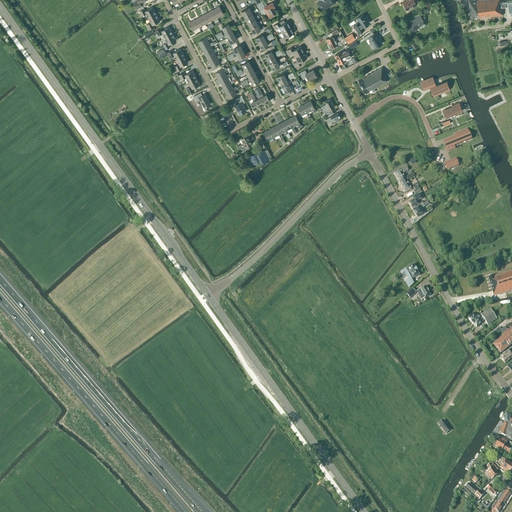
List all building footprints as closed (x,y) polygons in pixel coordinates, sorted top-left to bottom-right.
[(137,0),(138,1),(134,3),(135,6),(132,8),(134,12),(137,10),(136,8),(141,5),(140,3),(145,0),(137,0)] [(317,2),(321,9),(335,2),(333,0),(320,0),(321,0),(317,2)] [(416,5),(416,6),(413,0),(407,0),(406,0),(403,2),(402,2),(407,12),(406,9),(410,7),(410,8),(416,5)] [(469,0),(468,0),(471,18),(478,17),(478,19),(503,15),(502,6),(507,6),(508,13),(511,12),(511,0),(501,2),(500,0),(469,0)] [(274,7),(274,6),(275,5),(274,3),(272,3),(272,2),(265,7),(262,1),(256,4),(259,10),(264,8),(268,16),(271,15),(272,15),(276,13),(273,7),(274,7)] [(223,14),(219,6),(213,10),(217,17),(223,14)] [(146,14),(148,18),(156,14),(153,7),(145,11),(144,8),(139,11),(142,16),(146,14)] [(249,7),(241,11),(244,17),(252,13),(252,14),(256,12),(255,10),(251,12),(249,7)] [(211,21),(217,17),(213,10),(207,13),(211,21)] [(205,24),(211,21),(207,13),(201,16),(205,24)] [(254,17),(252,14),(252,13),(244,17),(247,22),(254,18),(255,19),(259,17),(258,15),(254,17)] [(160,21),(156,14),(148,18),(151,22),(147,25),(149,29),(154,27),(153,24),(160,21)] [(363,14),(357,18),(359,22),(353,25),(358,33),(366,29),(364,26),(369,23),(363,14)] [(415,30),(415,29),(424,24),(420,15),(416,17),(416,18),(410,21),(412,25),(408,27),(411,33),(415,30)] [(199,27),(205,24),(201,16),(194,20),(199,27)] [(257,23),(255,19),(254,18),(247,22),(250,28),(257,24),(258,25),(262,23),(261,21),(257,23)] [(192,31),(199,27),(194,20),(188,23),(192,31)] [(275,30),(279,27),(282,32),(290,27),(287,21),(280,25),(279,23),(273,26),(275,30)] [(228,24),(222,27),(225,32),(231,29),(228,24)] [(264,26),(260,28),(258,25),(257,24),(250,28),(253,33),(260,30),(261,30),(265,28),(264,26)] [(162,33),(164,38),(172,33),(169,27),(162,30),(160,28),(155,31),(158,35),(162,33)] [(286,37),(293,33),(290,27),(282,32),(284,36),(280,39),(282,43),(288,39),(286,37)] [(231,29),(225,32),(227,38),(234,34),(231,29)] [(326,39),(328,43),(337,38),(335,35),(339,33),(337,29),(331,32),(333,35),(326,39)] [(169,44),(176,40),(172,33),(164,38),(161,40),(163,44),(165,49),(170,47),(169,44)] [(266,36),(264,37),(262,34),(256,38),(259,43),(265,40),(265,39),(267,38),(268,39),(273,36),(272,33),(266,36)] [(344,38),(348,44),(355,39),(352,33),(344,38)] [(368,38),(375,48),(382,43),(375,33),(372,35),(370,33),(365,36),(367,39),(368,38)] [(219,42),(220,44),(221,44),(226,41),(229,40),(230,43),(237,40),(234,34),(227,38),(225,39),(219,42)] [(198,42),(202,48),(209,44),(207,40),(210,38),(209,36),(198,42)] [(341,36),(337,38),(328,43),(330,47),(337,44),(336,41),(338,40),(339,41),(342,39),(341,36)] [(262,49),(268,46),(265,40),(259,43),(262,49)] [(414,40),(409,43),(413,50),(418,48),(414,40)] [(351,49),(358,45),(356,41),(349,45),(351,49)] [(202,48),(205,54),(213,50),(210,46),(213,44),(212,42),(209,44),(202,48)] [(233,48),(236,54),(243,50),(240,45),(233,48)] [(288,55),(292,52),(295,57),(304,52),(301,46),(293,50),(292,47),(286,51),(288,55)] [(174,55),(176,60),(184,55),(181,49),(173,53),(172,50),(167,53),(170,57),(174,55)] [(217,51),(216,49),(213,50),(205,54),(208,61),(216,57),(214,52),(217,51)] [(275,52),(272,53),(271,50),(264,54),(267,59),(281,51),(280,49),(275,52)] [(335,55),(337,60),(349,53),(347,49),(342,52),(335,55)] [(245,55),(243,50),(236,54),(239,59),(245,55)] [(270,64),(277,61),(275,58),(277,56),(277,57),(283,54),(281,51),(267,59),(270,64)] [(300,62),(307,58),(304,52),(295,57),(297,61),(293,64),(295,67),(301,64),(300,62)] [(346,60),(351,57),(349,53),(337,60),(339,64),(346,60)] [(181,66),(188,62),(184,55),(176,60),(179,64),(174,66),(177,71),(182,69),(181,66)] [(219,55),(216,57),(208,61),(212,67),(219,63),(217,59),(220,57),(219,55)] [(248,61),(242,64),(243,67),(237,71),(235,72),(237,74),(251,66),(248,61)] [(273,70),(279,66),(277,61),(270,64),(273,70)] [(238,76),(243,73),(246,72),(247,75),(254,71),(251,66),(237,74),(238,76)] [(226,67),(215,73),(218,79),(226,75),(224,71),(227,69),(226,67)] [(358,80),(365,94),(388,81),(386,78),(387,77),(381,67),(358,80)] [(307,77),(308,80),(313,78),(314,78),(315,77),(315,76),(316,76),(313,69),(306,73),(305,70),(300,73),(303,79),(307,77)] [(181,80),(185,77),(188,82),(196,78),(192,71),(185,75),(184,72),(179,75),(181,80)] [(249,78),(250,80),(257,77),(254,71),(247,75),(249,78)] [(292,72),(287,75),(288,77),(286,78),(279,82),(282,87),(289,84),(287,81),(295,77),(292,72)] [(277,77),(279,82),(286,78),(283,73),(277,77)] [(230,76),(229,74),(226,75),(218,79),(222,86),(229,82),(227,77),(230,76)] [(253,85),(260,82),(257,77),(250,80),(253,85)] [(199,85),(200,84),(196,78),(188,82),(190,86),(186,88),(189,93),(194,91),(192,88),(195,87),(199,87),(199,85)] [(285,93),(292,89),(290,86),(295,83),(296,86),(299,85),(298,82),(297,79),(291,82),(289,84),(282,87),(285,93)] [(232,80),(229,82),(222,86),(225,92),(233,88),(230,84),(234,82),(232,80)] [(434,81),(422,86),(424,90),(430,88),(433,95),(449,89),(446,82),(436,86),(434,81)] [(236,86),(233,88),(225,92),(229,99),(236,95),(234,90),(237,88),(236,86)] [(270,101),(266,94),(263,96),(259,88),(257,89),(264,104),(270,101)] [(254,90),(257,95),(259,98),(256,100),(259,107),(264,104),(257,89),(254,90)] [(249,93),(252,98),(253,101),(250,103),(254,109),(259,107),(256,100),(254,97),(251,92),(249,93)] [(194,96),(195,100),(199,98),(205,110),(209,108),(208,106),(210,104),(205,94),(202,95),(200,93),(194,96)] [(234,106),(239,115),(246,111),(242,104),(245,102),(242,97),(238,99),(240,103),(234,106)] [(321,107),(324,112),(334,107),(331,101),(330,99),(325,102),(326,104),(321,107)] [(316,112),(310,101),(304,104),(308,112),(312,109),(314,113),(316,112)] [(450,107),(443,110),(446,116),(462,110),(459,103),(452,106),(452,107),(450,108),(450,107)] [(310,115),(308,112),(304,104),(297,108),(301,115),(306,113),(308,116),(310,115)] [(329,115),(337,111),(334,107),(324,112),(325,114),(328,113),(329,115)] [(338,113),(326,119),(327,120),(329,123),(332,121),(333,122),(334,122),(335,122),(336,122),(336,121),(341,118),(338,113)] [(301,126),(295,116),(289,119),(293,126),(297,124),(299,127),(301,126)] [(295,130),(293,126),(289,119),(283,122),(287,130),(291,128),(293,131),(295,130)] [(288,133),(287,130),(283,122),(276,126),(280,133),(285,131),(286,134),(288,133)] [(282,136),(280,133),(276,126),(270,129),(274,137),(278,134),(280,137),(281,137),(282,136)] [(276,140),(274,137),(270,129),(263,133),(267,140),(272,138),(274,141),(276,140)] [(461,135),(443,142),(447,151),(454,148),(452,145),(467,139),(465,135),(469,133),(467,129),(460,132),(461,135)] [(243,143),(237,146),(241,153),(249,148),(248,146),(252,143),(248,135),(241,139),(243,143)] [(264,151),(264,150),(258,153),(257,152),(248,157),(252,164),(260,160),(261,163),(269,159),(268,158),(271,156),(267,149),(264,151)] [(458,165),(455,159),(451,161),(445,164),(447,169),(458,165)] [(393,174),(398,181),(405,178),(403,174),(408,171),(406,167),(401,170),(400,170),(393,174)] [(405,194),(412,190),(405,178),(398,181),(405,194)] [(413,200),(409,202),(412,208),(418,204),(417,202),(422,199),(419,194),(412,198),(413,200)] [(424,213),(421,209),(425,207),(423,204),(419,206),(413,210),(417,217),(424,213)] [(413,278),(419,275),(413,265),(408,268),(406,269),(400,272),(403,276),(406,275),(408,279),(405,281),(409,288),(414,284),(411,279),(413,278)] [(492,291),(494,296),(511,290),(511,270),(493,276),(488,277),(492,291)] [(425,298),(430,295),(425,286),(420,289),(416,291),(421,300),(425,298)] [(410,298),(416,293),(412,289),(406,295),(410,298)] [(468,319),(476,328),(483,322),(484,320),(487,325),(496,319),(490,309),(481,315),(478,317),(474,313),(468,319)] [(504,327),(501,330),(504,334),(511,343),(511,328),(510,331),(506,329),(504,327)] [(495,348),(501,354),(511,343),(504,334),(503,336),(494,344),(496,347),(495,348)] [(511,351),(510,349),(507,351),(501,356),(503,359),(502,360),(505,364),(511,358),(511,356),(509,354),(511,351)] [(511,418),(510,418),(511,416),(506,414),(503,421),(509,423),(511,424),(511,418)] [(451,430),(444,420),(438,424),(445,434),(451,430)] [(500,434),(511,438),(511,437),(511,424),(511,425),(504,422),(502,427),(500,426),(499,431),(501,432),(500,434)] [(501,452),(502,450),(511,455),(511,452),(511,449),(505,445),(508,441),(502,438),(500,442),(498,441),(494,448),(501,452)] [(500,468),(511,475),(511,473),(511,464),(499,456),(497,459),(501,462),(500,463),(502,464),(500,468)] [(486,467),(492,475),(498,470),(492,463),(490,464),(486,467)] [(500,482),(504,485),(508,479),(504,476),(504,477),(502,477),(500,481),(501,482),(500,482)] [(463,489),(477,502),(483,495),(479,491),(478,492),(468,484),(463,489)] [(497,493),(490,485),(486,488),(493,496),(497,493)] [(510,493),(505,490),(501,496),(506,499),(510,493)] [(504,504),(497,500),(494,504),(501,508),(504,504)]
